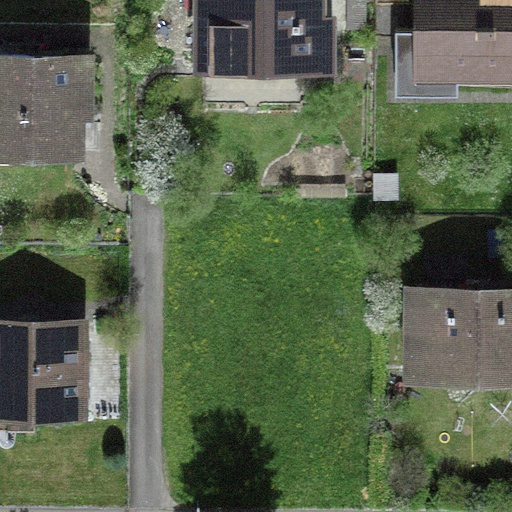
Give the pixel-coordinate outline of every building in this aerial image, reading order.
[(322,0),(204,0),(207,86),(325,83),(322,0)] [(347,0),(347,23),(420,24),(419,0),(347,0)] [(420,39),(400,39),(399,112),(461,112),(461,91),(511,91),(511,0),(419,0),(420,24),(420,39)] [(91,65),(0,67),(0,169),(94,167),(91,65)] [(511,297),(412,295),(409,390),(511,392),(511,297)] [(76,336),(0,334),(0,421),(75,422),(76,336)]
